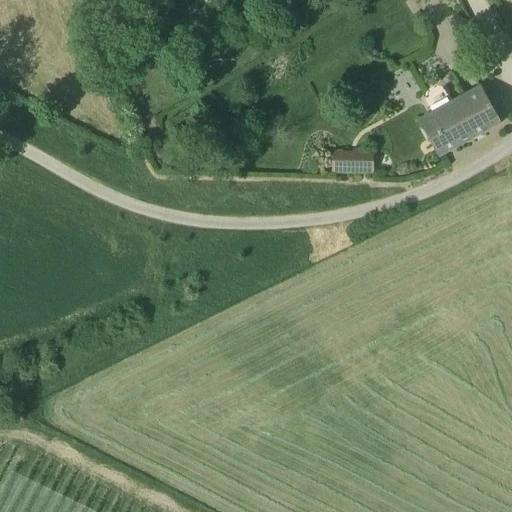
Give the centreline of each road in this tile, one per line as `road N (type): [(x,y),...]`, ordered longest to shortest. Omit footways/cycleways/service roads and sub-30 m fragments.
road 1 (unclassified): [(0,141),(112,203),(163,218),(266,226),(383,209),(511,146)]
road 2 (track): [(0,435),(23,431),(182,511)]
